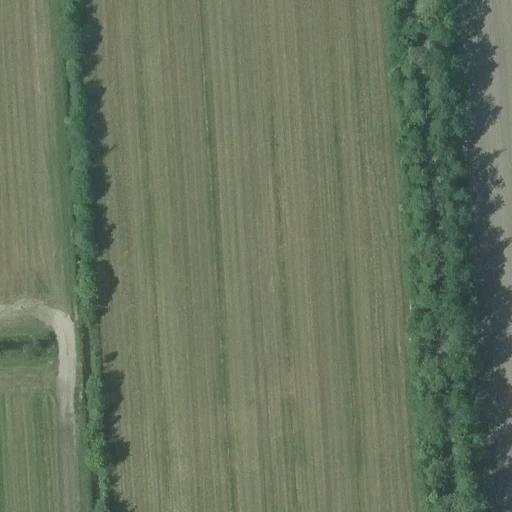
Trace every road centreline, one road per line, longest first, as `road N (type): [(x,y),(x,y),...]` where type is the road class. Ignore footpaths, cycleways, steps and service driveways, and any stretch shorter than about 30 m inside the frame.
road 1 (track): [(417,0),(450,511)]
road 2 (track): [(78,511),(68,339),(40,314),(0,315)]
